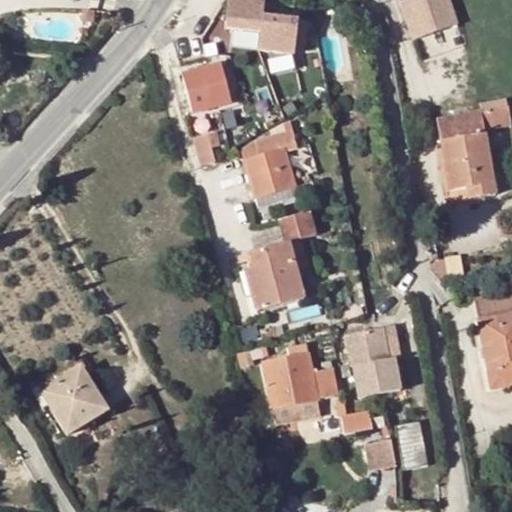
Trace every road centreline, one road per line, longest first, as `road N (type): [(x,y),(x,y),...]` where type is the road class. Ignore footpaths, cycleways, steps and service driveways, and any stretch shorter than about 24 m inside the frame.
road 1 (residential): [(368,0),(466,511)]
road 2 (unknown): [(140,30),(158,43),(194,171),(229,252)]
road 3 (tertiary): [(160,0),(103,80),(0,182)]
road 4 (unknown): [(0,400),(64,511)]
